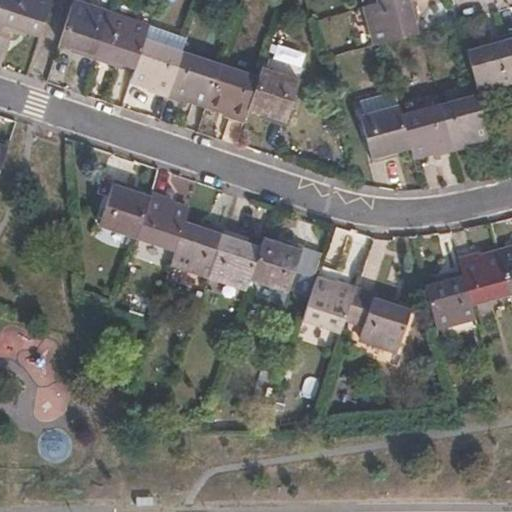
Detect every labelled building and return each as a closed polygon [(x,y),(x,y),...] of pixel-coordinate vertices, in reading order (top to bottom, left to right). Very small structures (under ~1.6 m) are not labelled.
[(0,0),(0,32),(1,29),(11,0),(0,0)] [(21,30),(41,36),(53,0),(11,0),(1,29),(19,35),(21,30)] [(373,8),(383,46),(421,35),(417,16),(421,14),(417,0),(400,0),(384,5),(373,8)] [(79,54),(96,60),(110,16),(74,3),(61,41),(81,48),(79,54)] [(110,16),(96,60),(117,67),(119,61),(137,67),(146,41),(150,30),(110,16)] [(480,92),(511,83),(511,61),(506,38),(486,43),(487,49),(469,54),(480,92)] [(137,67),(133,80),(150,86),(149,91),(168,98),(183,54),(146,41),(137,67)] [(183,54),(168,98),(188,104),(189,100),(208,106),(221,67),(183,54)] [(226,117),(244,122),(249,108),(259,80),(221,67),(208,106),(227,112),(226,117)] [(259,80),(249,108),(270,114),(268,119),(287,125),(301,82),(262,70),(259,80)] [(392,157),(412,151),(404,123),(398,100),(363,109),(366,121),(362,123),(373,166),(392,160),(392,157)] [(442,112),(454,155),(472,149),(472,146),(493,139),(482,100),(442,112)] [(412,151),(414,161),(433,156),(434,160),(454,155),(442,112),(404,123),(412,151)] [(0,179),(9,152),(0,148),(0,179)] [(137,239),(150,198),(131,192),(132,188),(113,181),(98,225),(137,239)] [(176,252),(185,225),(189,212),(169,206),(171,202),(152,194),(150,198),(137,239),(176,252)] [(209,276),(224,232),(205,225),(203,231),(185,225),(176,252),(172,263),(209,276)] [(253,277),(262,251),(242,244),(244,239),(224,232),(209,276),(249,290),(253,277)] [(286,246),(265,240),(262,251),(253,277),(292,291),(308,246),(289,239),(286,246)] [(511,250),(500,254),(510,294),(511,293),(511,250)] [(510,294),(500,254),(480,260),(478,254),(460,260),(463,273),(472,305),(510,294)] [(349,310),(361,277),(343,271),(341,277),(320,270),(308,307),(346,321),(349,310)] [(445,285),(426,290),(437,329),(475,318),(472,305),(463,273),(444,279),(445,285)] [(399,291),(361,277),(349,310),(368,317),(366,327),(402,340),(417,300),(399,294),(399,291)] [(0,332),(0,412),(15,421),(38,441),(40,458),(58,468),(70,459),(76,441),(65,419),(74,397),(59,379),(63,350),(35,335),(13,324),(0,332)]
